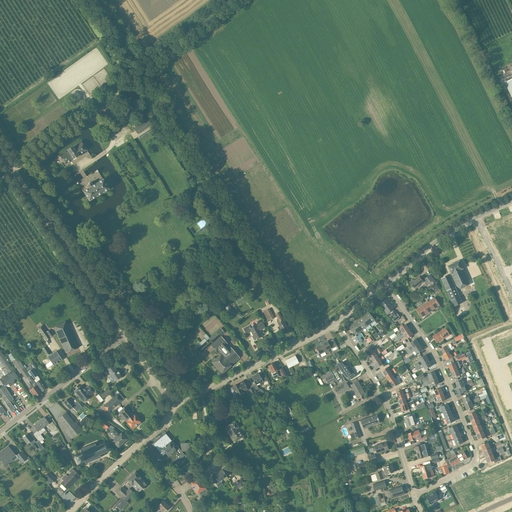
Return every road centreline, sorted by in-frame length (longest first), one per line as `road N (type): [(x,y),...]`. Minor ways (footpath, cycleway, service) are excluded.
road 1 (residential): [(415,495),(471,464),(474,450),(439,365),(387,283)]
road 2 (tertiary): [(124,335),(0,152)]
road 3 (residential): [(415,495),(385,401),(335,323)]
road 4 (tertiary): [(175,403),(335,323)]
road 5 (residential): [(0,433),(124,335)]
